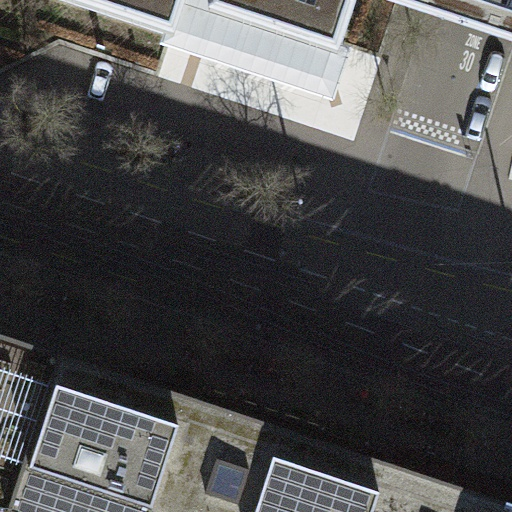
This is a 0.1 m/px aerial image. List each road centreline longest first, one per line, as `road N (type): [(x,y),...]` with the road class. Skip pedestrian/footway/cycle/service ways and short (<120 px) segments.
road 1 (tertiary): [(359,315),(0,201)]
road 2 (residential): [(471,0),(359,315)]
road 3 (tertiary): [(359,315),(437,371),(511,402)]
road 4 (tertiary): [(511,310),(465,303),(359,315)]
